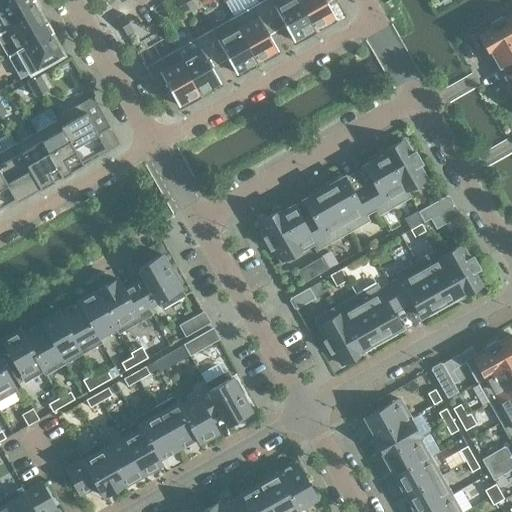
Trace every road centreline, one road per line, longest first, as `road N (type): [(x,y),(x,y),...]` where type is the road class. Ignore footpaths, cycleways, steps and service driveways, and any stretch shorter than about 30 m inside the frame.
road 1 (residential): [(374,19),(152,144)]
road 2 (residential): [(198,222),(420,99)]
road 3 (residential): [(511,294),(307,411)]
road 4 (residential): [(0,327),(198,222)]
road 5 (residential): [(307,411),(198,222)]
road 6 (residential): [(126,511),(307,411)]
road 7 (residential): [(420,99),(511,258)]
road 8 (residential): [(0,230),(152,144)]
road 9 (residential): [(70,0),(152,144)]
